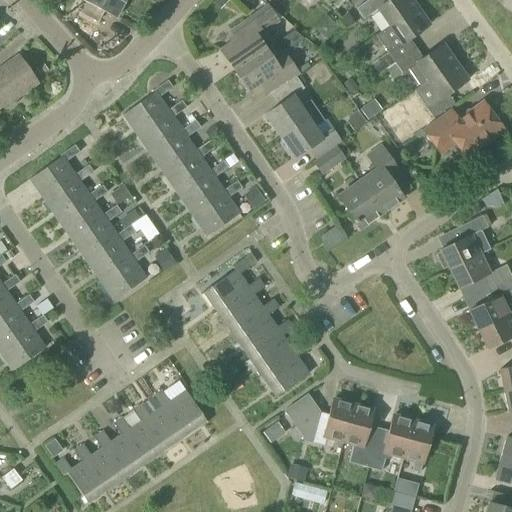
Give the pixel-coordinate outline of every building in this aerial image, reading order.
[(115,20),(126,0),(82,0),(82,2),(83,3),(78,14),(97,24),(102,13),(115,20)] [(388,28),(417,8),(410,0),(391,0),(385,4),(381,0),(367,0),(355,10),(362,21),(376,11),(387,27),(388,28)] [(233,72),(265,50),(257,39),(278,24),(267,8),(231,33),(237,40),(219,52),(233,72)] [(394,64),(416,49),(409,40),(429,25),(417,8),(388,28),(387,27),(374,36),(394,64)] [(428,83),(456,63),(444,46),(424,60),(416,49),(394,64),(401,74),(407,70),(419,87),(427,82),(428,83)] [(265,50),(233,72),(248,94),(258,87),(265,97),(298,75),(285,56),(274,63),(265,50)] [(20,96),(36,85),(17,58),(0,70),(0,107),(18,94),(20,96)] [(433,120),(454,105),(447,96),(469,80),(456,63),(428,83),(427,82),(419,87),(412,91),(433,120)] [(300,107),(293,97),(303,90),(295,78),(270,95),(279,107),(264,117),(279,138),(316,112),(309,101),(300,107)] [(135,135),(167,112),(158,99),(172,89),(167,83),(153,92),(154,94),(122,116),(135,135)] [(148,154),(181,132),(172,119),(185,109),(181,103),(167,112),(135,135),(148,154)] [(501,129),(482,104),(458,122),(451,112),(424,131),(423,130),(413,136),(417,141),(426,134),(439,153),(454,142),(464,157),(501,129)] [(316,112),(279,138),(294,159),(308,149),(316,160),(336,147),(341,143),(340,142),(344,139),(338,131),(334,134),(332,130),(321,138),(314,128),(323,122),(316,112)] [(162,175),(195,152),(186,139),(200,130),(194,122),(181,132),(148,154),(162,175)] [(209,173),(208,171),(200,159),(213,150),(209,143),(195,152),(162,175),(176,195),(209,173)] [(396,170),(379,146),(366,156),(373,166),(367,170),(369,174),(358,182),(380,214),(402,198),(399,193),(409,185),(398,169),(396,170)] [(41,199),(74,177),(64,163),(78,153),(74,147),(60,156),(61,158),(29,180),(41,199)] [(316,160),(312,163),(321,177),(345,160),(336,147),(316,160)] [(190,215),(223,193),(213,179),(227,169),(237,162),(230,151),(220,158),(222,162),(208,171),(209,173),(176,195),(190,215)] [(55,219),(87,196),(78,183),(92,174),(88,167),(74,177),(41,199),(55,219)] [(359,229),(380,214),(358,182),(336,197),(359,229)] [(206,237),(238,215),(227,199),(241,190),(236,183),(223,193),(190,215),(206,237)] [(116,206),(129,197),(122,186),(108,195),(116,206)] [(69,239),(102,217),(92,203),(106,194),(101,187),(87,196),(55,219),(69,239)] [(264,202),(254,188),(242,196),(252,210),(264,202)] [(83,259),(115,236),(106,224),(120,214),(115,207),(102,217),(69,239),(83,259)] [(125,229),(129,226),(139,219),(133,211),(119,221),(125,229)] [(479,256),(480,257),(489,252),(479,231),(487,228),(481,216),(457,228),(464,240),(439,252),(440,254),(436,256),(443,271),(447,269),(448,271),(479,256)] [(326,252),(345,239),(336,225),(317,239),(326,252)] [(97,280),(129,257),(120,243),(134,234),(129,227),(115,236),(83,259),(97,280)] [(143,247),(129,257),(97,280),(112,302),(145,280),(134,264),(148,255),(143,247)] [(175,264),(165,250),(153,258),(163,272),(175,264)] [(211,313),(247,288),(239,276),(257,264),(251,255),(232,268),(234,272),(200,296),(211,313)] [(488,274),(480,257),(479,256),(448,271),(457,290),(482,279),(487,290),(511,279),(505,266),(488,274)] [(0,316),(15,306),(6,293),(20,283),(15,276),(1,286),(0,286),(0,316)] [(509,317),(508,315),(499,296),(511,290),(511,280),(511,279),(487,290),(492,302),(468,313),(477,332),(509,317)] [(226,333),(261,309),(253,297),(264,289),(258,280),(247,288),(211,313),(226,333)] [(0,346),(29,326),(20,313),(34,304),(29,296),(15,306),(0,316),(0,346)] [(46,300),(35,307),(41,317),(52,309),(46,300)] [(240,355),(276,330),(267,318),(278,310),(272,301),(261,309),(226,333),(240,355)] [(511,340),(511,312),(508,315),(509,317),(477,332),(486,352),(511,340)] [(43,317),(29,326),(0,346),(0,355),(11,372),(44,349),(34,333),(48,324),(43,317)] [(255,375),(290,350),(282,339),(293,331),(287,322),(276,330),(240,355),(255,375)] [(301,343),(290,350),(255,375),(273,401),(308,376),(296,360),(307,352),(301,343)] [(505,396),(511,394),(511,368),(499,372),(505,396)] [(153,398),(160,408),(182,441),(207,424),(185,391),(169,402),(162,392),(153,398)] [(319,414),(308,397),(285,413),(298,431),(313,436),(310,444),(324,448),(327,439),(342,443),(352,407),(332,401),(326,422),(317,420),(319,414)] [(182,441),(160,408),(149,416),(142,406),(133,412),(140,422),(163,454),(182,441)] [(368,469),(377,436),(367,433),(373,412),(352,407),(342,443),(352,446),(347,464),(368,469)] [(402,460),(413,423),(392,418),(386,439),(377,436),(368,469),(380,472),(383,460),(385,460),(390,459),(390,457),(402,460)] [(163,454),(140,422),(129,430),(122,420),(113,426),(120,436),(143,468),(163,454)] [(413,423),(402,460),(415,464),(413,473),(420,475),(433,429),(413,423)] [(143,468),(120,436),(110,443),(103,433),(94,439),(101,449),(124,481),(143,468)] [(500,461),(511,463),(511,441),(506,439),(500,461)] [(44,447),(52,459),(62,452),(54,440),(44,447)] [(124,481),(101,449),(90,457),(83,447),(74,453),(81,463),(103,495),(124,481)] [(103,495),(81,463),(71,470),(64,460),(55,466),(63,477),(67,474),(89,506),(103,495)] [(511,463),(500,461),(494,482),(511,486),(511,463)] [(307,470),(290,465),(286,478),(302,483),(307,470)] [(0,478),(4,484),(16,475),(12,469),(0,478)] [(16,475),(4,484),(9,490),(21,481),(16,475)] [(391,507),(410,511),(414,498),(392,492),(388,507),(390,507),(391,507)]
